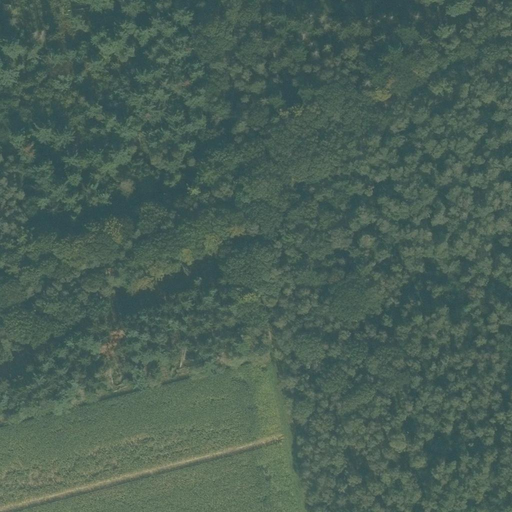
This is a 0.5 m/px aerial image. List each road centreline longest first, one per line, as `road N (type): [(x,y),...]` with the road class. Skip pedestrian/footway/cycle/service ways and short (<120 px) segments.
road 1 (track): [(0,325),(131,261),(302,152),(511,38)]
road 2 (track): [(225,0),(238,195),(308,511)]
road 3 (unknown): [(511,61),(242,215)]
